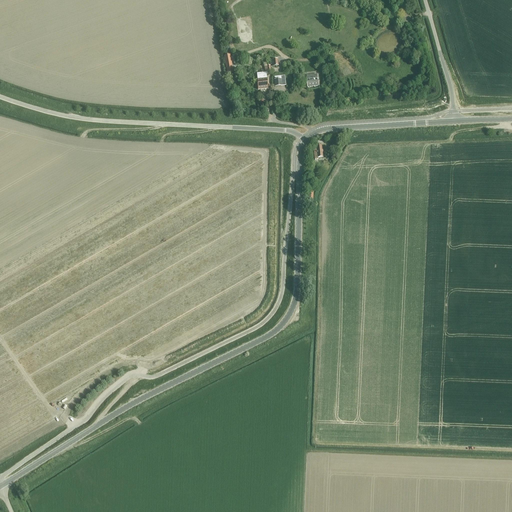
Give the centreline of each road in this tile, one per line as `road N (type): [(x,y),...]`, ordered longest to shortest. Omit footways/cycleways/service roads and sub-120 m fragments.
road 1 (tertiary): [(0,487),(278,327),(295,299),(307,138)]
road 2 (unclassified): [(307,138),(92,119),(0,94)]
road 3 (tertiary): [(307,138),(330,129),(453,121)]
road 4 (unclassified): [(453,121),(425,0)]
